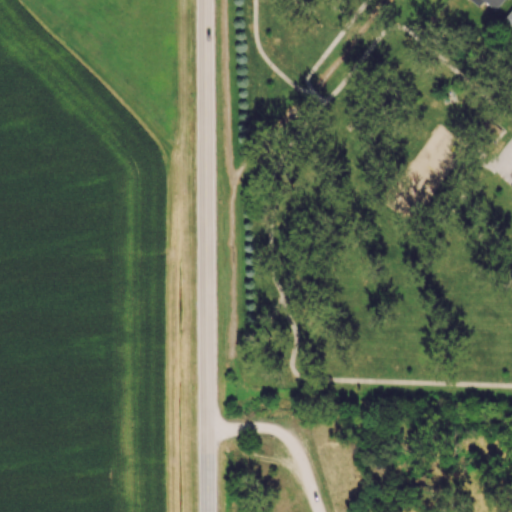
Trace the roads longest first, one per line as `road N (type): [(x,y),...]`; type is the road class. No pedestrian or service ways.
road 1 (tertiary): [(204,0),(207,511)]
road 2 (residential): [(207,433),(279,438),(291,448),(317,511)]
